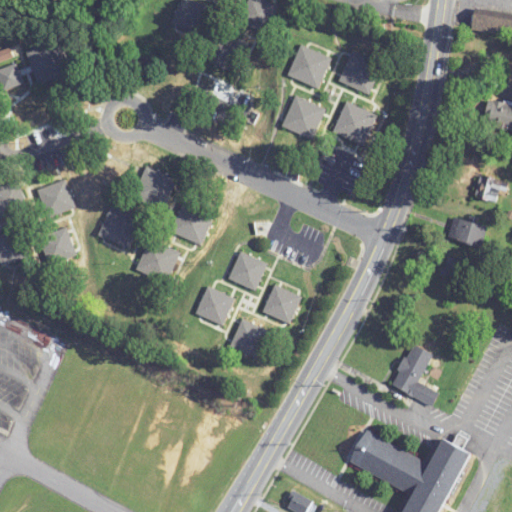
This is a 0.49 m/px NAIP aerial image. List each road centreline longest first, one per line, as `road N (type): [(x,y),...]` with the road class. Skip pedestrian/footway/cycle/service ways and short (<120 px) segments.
road 1 (secondary): [(233,511),(386,234)]
road 2 (residential): [(386,234),(125,118)]
road 3 (secondary): [(386,234),(420,126),(441,0)]
